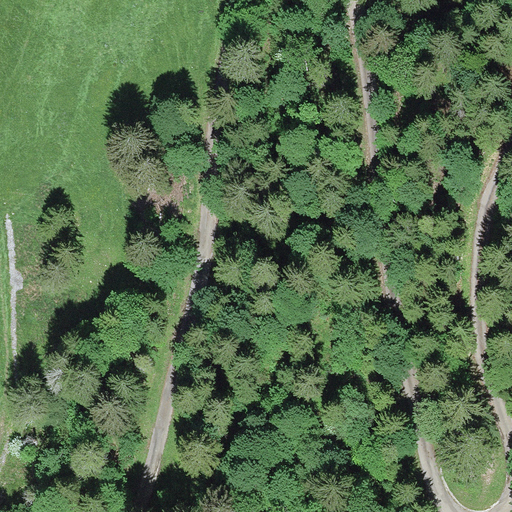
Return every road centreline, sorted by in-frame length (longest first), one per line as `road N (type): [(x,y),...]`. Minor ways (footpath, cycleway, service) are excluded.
road 1 (unclassified): [(349,0),(393,317),(431,477),(450,511)]
road 2 (unclassified): [(134,511),(188,325),(232,0)]
road 3 (unclassified): [(511,439),(484,365),(477,290),(483,225),(511,147)]
